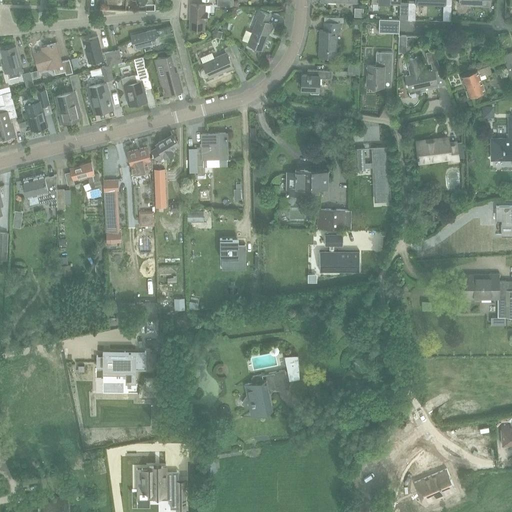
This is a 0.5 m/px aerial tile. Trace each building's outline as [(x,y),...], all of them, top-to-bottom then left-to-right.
[(372,0),(372,3),(400,4),(400,6),(393,6),(393,19),(400,19),(400,18),(408,18),(408,8),(408,3),(400,2),(400,0),(372,0)] [(190,29),(200,29),(204,29),(204,19),(207,19),(207,12),(205,12),(205,4),(199,4),(197,3),(197,4),(191,4),(190,29)] [(270,15),(258,10),(255,18),(257,19),(248,44),(262,50),(265,41),(264,41),(268,31),(269,32),(272,24),(268,22),(270,15)] [(379,32),(399,33),(400,19),(393,19),(379,19),(379,32)] [(319,55),(336,56),(337,31),(340,31),(340,23),(324,22),(324,30),(320,30),(320,39),(321,39),(321,44),(319,44),(319,55)] [(236,36),(242,38),(246,27),(240,25),(236,36)] [(132,36),(134,46),(135,48),(159,42),(157,36),(159,36),(158,34),(157,34),(156,29),(147,31),(147,32),(132,36)] [(407,36),(399,35),(398,53),(407,51),(407,36)] [(83,43),(84,45),(85,45),(89,62),(99,59),(101,67),(110,65),(114,64),(111,51),(102,53),(98,36),(83,40),(84,43),(83,43)] [(491,45),(495,57),(503,54),(499,42),(491,45)] [(34,53),(37,62),(39,70),(53,67),(55,74),(65,72),(66,74),(73,72),(72,69),(70,63),(69,59),(61,62),(56,43),(42,47),(43,50),(42,50),(42,51),(34,53)] [(0,49),(1,51),(1,50),(4,60),(2,60),(5,73),(7,72),(8,78),(21,75),(19,69),(22,69),(16,46),(5,49),(4,48),(0,49)] [(236,59),(231,48),(225,50),(226,53),(203,63),(205,68),(203,69),(201,70),(200,72),(201,75),(202,77),(204,78),(207,77),(209,76),(209,77),(233,67),(231,62),(236,59)] [(119,49),(111,51),(114,64),(122,62),(119,49)] [(446,85),(442,74),(440,69),(441,69),(433,50),(426,52),(428,63),(431,62),(432,69),(420,72),(417,57),(407,60),(410,74),(405,75),(406,82),(405,82),(406,84),(407,84),(410,96),(410,95),(409,90),(424,87),(425,90),(439,87),(439,86),(446,85)] [(375,86),(384,86),(384,80),(391,80),(392,52),(376,52),(376,66),(368,66),(367,86),(367,82),(375,83),(375,86)] [(170,55),(155,59),(163,89),(162,89),(163,91),(164,95),(175,93),(175,92),(182,90),(179,78),(176,78),(170,55)] [(134,59),(138,74),(123,78),(129,104),(147,100),(144,89),(152,87),(144,56),(134,59)] [(347,75),(359,76),(360,64),(348,63),(347,75)] [(113,78),(110,65),(101,67),(97,68),(98,74),(102,73),(104,80),(113,78)] [(489,65),(470,72),(461,75),(468,97),(485,91),(480,76),(485,74),(486,76),(492,74),(489,65)] [(332,79),(332,70),(307,69),(307,70),(309,70),(308,75),(302,75),(301,88),(311,89),(310,93),(319,93),(320,78),(332,79)] [(33,85),(30,71),(23,73),(26,87),(33,85)] [(70,75),(73,89),(81,87),(77,74),(70,75)] [(106,82),(88,87),(96,113),(112,109),(110,100),(109,101),(107,93),(109,93),(106,82)] [(34,96),(23,98),(25,104),(25,105),(32,129),(26,131),(38,128),(38,129),(41,128),(41,127),(47,126),(45,116),(44,115),(42,105),(49,103),(46,89),(36,92),(34,94),(34,96)] [(11,91),(3,93),(6,105),(0,107),(0,108),(1,112),(0,112),(0,139),(5,138),(5,137),(15,134),(13,125),(9,126),(9,123),(12,123),(12,122),(11,122),(10,118),(17,116),(11,91)] [(80,117),(74,91),(56,96),(62,120),(70,118),(71,120),(81,117),(81,116),(80,117)] [(437,93),(426,96),(428,103),(439,100),(437,93)] [(478,112),(489,113),(490,101),(479,100),(478,112)] [(493,159),(494,159),(494,157),(504,156),(504,159),(511,158),(511,117),(510,117),(510,139),(493,139),(493,159)] [(179,144),(179,143),(175,138),(176,137),(175,135),(174,136),(171,131),(170,132),(172,135),(157,144),(158,147),(153,150),(159,159),(164,156),(165,157),(173,152),(171,149),(179,144)] [(203,148),(197,148),(197,165),(203,164),(203,158),(219,157),(219,154),(227,154),(226,140),(227,140),(227,137),(226,137),(226,133),(202,134),(203,148)] [(459,161),(458,152),(456,142),(449,143),(448,137),(440,138),(440,139),(435,140),(435,139),(423,140),(423,139),(420,140),(420,141),(414,142),(416,153),(415,153),(415,156),(416,156),(417,162),(429,161),(429,157),(450,154),(451,162),(459,161)] [(365,147),(357,147),(357,148),(358,170),(365,170),(365,167),(372,167),(373,167),(373,173),(374,173),(375,195),(390,195),(390,201),(391,201),(389,146),(371,146),(371,147),(372,147),(373,147),(373,155),(373,162),(372,162),(365,162),(364,147),(365,147)] [(150,158),(147,147),(128,152),(131,165),(133,173),(149,169),(149,168),(153,167),(152,157),(150,158)] [(90,181),(92,189),(89,190),(91,198),(101,196),(99,188),(102,188),(101,185),(98,173),(94,174),(91,162),(70,167),(71,171),(65,173),(68,184),(74,182),(74,179),(92,174),(94,180),(90,181)] [(154,169),(155,195),(165,194),(164,168),(154,169)] [(289,193),(304,194),(304,190),(312,190),(312,186),(319,186),(328,186),(328,169),(296,168),(296,171),(287,171),(286,191),(286,194),(289,194),(289,193)] [(44,174),(33,177),(23,179),(28,197),(37,194),(40,203),(51,200),(52,207),(57,207),(57,189),(57,174),(45,177),(44,174)] [(118,179),(103,180),(107,242),(122,241),(121,231),(118,231),(115,190),(118,189),(118,179)] [(65,189),(57,189),(57,207),(57,210),(65,209),(65,189)] [(511,206),(496,207),(496,220),(501,220),(501,225),(511,225),(511,206)] [(318,227),(345,228),(351,228),(351,210),(318,209),(318,227)] [(154,210),(140,211),(141,225),(155,224),(154,210)] [(188,211),(188,222),(204,221),(203,211),(188,211)] [(228,220),(228,212),(220,213),(221,220),(228,220)] [(141,228),(130,228),(131,244),(148,244),(148,232),(141,232),(141,228)] [(330,251),(320,251),(320,271),(359,271),(359,251),(334,251),(334,245),(343,245),(343,234),(325,234),(325,245),(330,245),(330,251)] [(239,238),(220,238),(220,257),(226,257),(226,264),(246,264),(246,249),(239,248),(239,238)] [(59,265),(59,276),(71,276),(70,265),(59,265)] [(464,274),(463,298),(474,298),(474,295),(498,295),(498,317),(511,316),(511,289),(506,289),(506,280),(498,280),(498,274),(490,274),(490,277),(464,277),(464,274)] [(503,338),(511,338),(511,330),(503,330),(503,338)] [(98,355),(96,355),(96,362),(97,362),(97,366),(105,366),(105,372),(136,372),(136,368),(145,368),(145,369),(146,369),(146,350),(145,350),(145,351),(137,351),(110,351),(110,352),(110,356),(98,356),(98,355)] [(288,371),(285,371),(285,370),(269,373),(270,380),(263,381),(262,375),(253,376),(252,378),(253,383),(245,385),(246,385),(248,396),(247,396),(247,397),(243,403),(249,408),(250,408),(251,414),(251,415),(265,412),(264,407),(271,406),(267,387),(273,385),(274,391),(289,388),(287,379),(289,379),(289,380),(300,378),(298,355),(285,356),(288,371)] [(225,359),(213,359),(213,369),(226,369),(225,359)] [(9,365),(0,365),(0,377),(9,377),(9,365)] [(14,380),(18,398),(62,389),(59,375),(44,378),(44,374),(14,380)] [(511,427),(510,428),(509,424),(501,425),(502,432),(502,442),(510,441),(511,443),(510,443),(510,444),(511,443),(511,427)] [(470,440),(460,442),(450,445),(453,456),(490,448),(488,438),(470,442),(470,440)] [(215,448),(204,449),(205,472),(207,472),(216,471),(215,448)] [(149,468),(137,468),(137,490),(150,490),(150,492),(170,492),(171,507),(178,507),(178,508),(185,508),(185,481),(166,481),(165,466),(149,467),(149,468)] [(415,483),(423,503),(455,489),(447,469),(428,477),(415,483)] [(15,507),(16,511),(70,511),(69,506),(68,506),(66,496),(52,499),(51,497),(39,500),(39,503),(15,507)]
